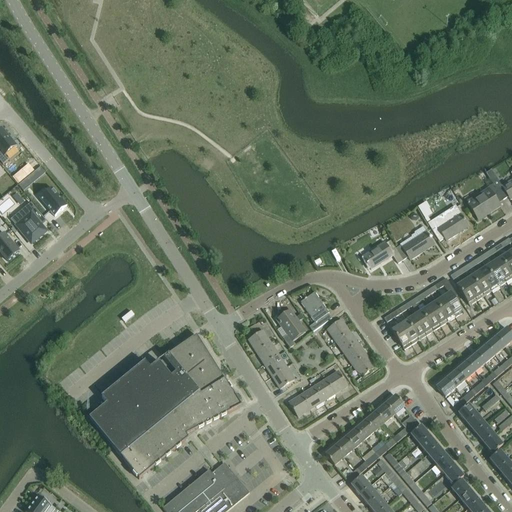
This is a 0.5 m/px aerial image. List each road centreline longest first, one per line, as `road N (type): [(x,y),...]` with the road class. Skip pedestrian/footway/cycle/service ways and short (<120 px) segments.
road 1 (unclassified): [(130,186),(13,0)]
road 2 (residential): [(509,511),(406,372)]
road 3 (unclassified): [(218,327),(130,186)]
road 4 (residential): [(373,282),(425,275),(511,222)]
road 5 (residential): [(1,104),(95,216)]
road 6 (unclassified): [(293,445),(218,327)]
road 7 (residential): [(293,445),(401,375)]
road 8 (residential): [(218,327),(299,282),(332,277)]
road 9 (residential): [(406,372),(511,306)]
road 10 (residential): [(95,216),(0,295)]
